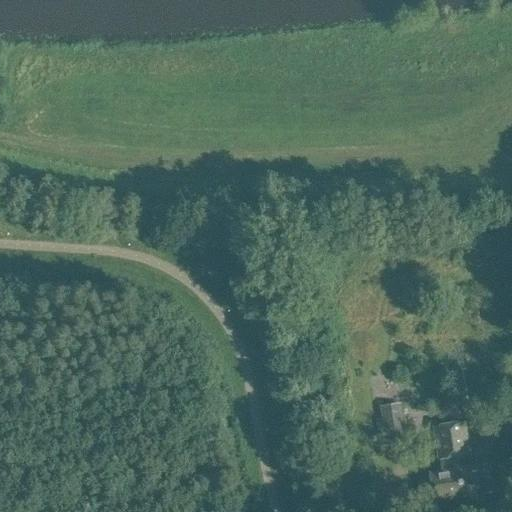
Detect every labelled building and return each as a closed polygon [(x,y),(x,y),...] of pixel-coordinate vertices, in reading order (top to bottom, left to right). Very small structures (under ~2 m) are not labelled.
[(451,366),(457,404),(473,402),(468,364),(451,366)] [(402,442),(400,379),(376,380),(378,442),(402,442)] [(453,424),(458,457),(473,455),(467,422),(453,424)] [(460,469),(458,457),(453,424),(433,427),(438,460),(440,460),(442,472),(429,474),(434,502),(465,497),(460,469)] [(460,469),(465,497),(495,492),(491,464),(460,469)]
